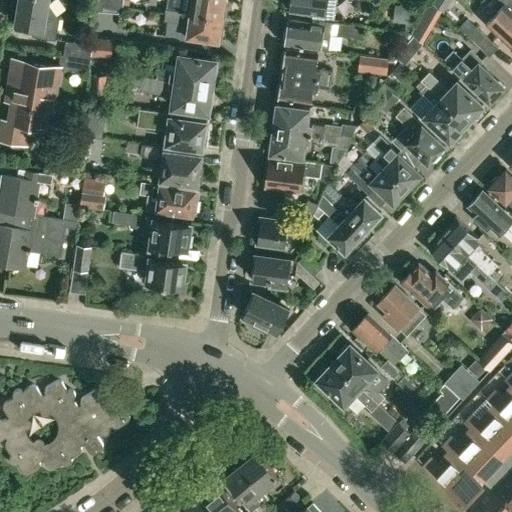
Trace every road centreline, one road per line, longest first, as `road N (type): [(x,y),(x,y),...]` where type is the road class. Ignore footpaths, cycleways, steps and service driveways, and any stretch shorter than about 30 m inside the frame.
road 1 (residential): [(256,388),(511,117)]
road 2 (residential): [(262,0),(218,318),(205,360)]
road 3 (unclassified): [(205,360),(0,321)]
road 4 (residential): [(88,511),(158,451),(181,420),(205,360)]
road 5 (unclassified): [(389,511),(311,430),(256,388)]
